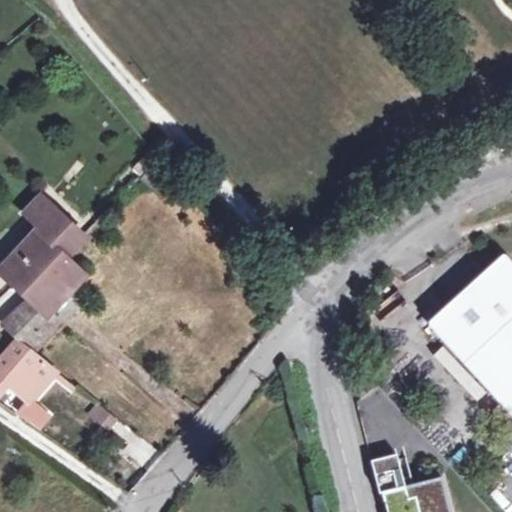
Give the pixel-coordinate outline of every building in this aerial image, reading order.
[(41,197),(25,214),(29,217),(42,229),(28,243),(1,271),(29,301),(3,327),(20,343),(0,363),(0,393),(11,382),(20,389),(16,394),(32,406),(49,386),(66,401),(76,390),(34,356),(60,328),(52,318),(86,278),(68,260),(86,241),(41,197)] [(42,229),(29,217),(15,231),(28,243),(42,229)] [(511,264),(503,255),(429,321),(511,411),(511,264)] [(469,394),(479,386),(441,343),(431,351),(469,394)] [(377,485),(379,485),(374,465),(398,459),(396,455),(371,461),(377,485)] [(405,487),(398,459),(374,465),(379,485),(377,485),(379,494),(382,493),(386,511),(449,511),(441,477),(405,487)]
